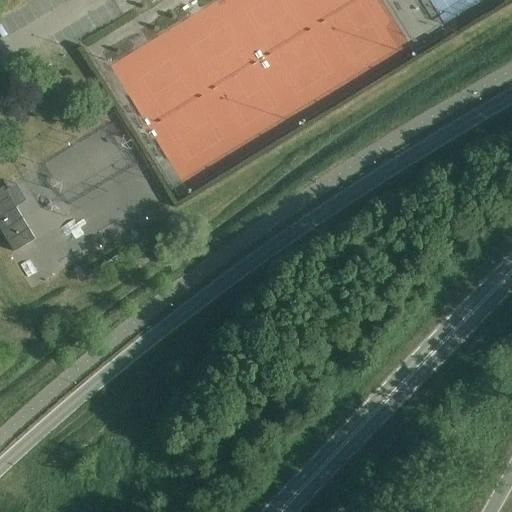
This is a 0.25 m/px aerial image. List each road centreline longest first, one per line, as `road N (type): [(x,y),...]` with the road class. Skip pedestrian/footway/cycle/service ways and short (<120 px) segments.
road 1 (secondary): [(511,96),(216,287),(0,467)]
road 2 (secondary): [(280,511),(511,275)]
